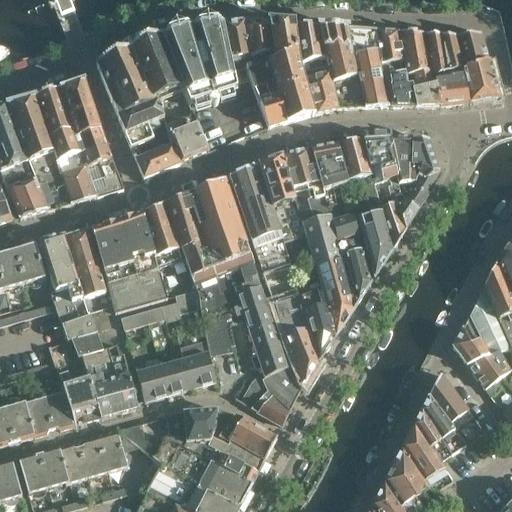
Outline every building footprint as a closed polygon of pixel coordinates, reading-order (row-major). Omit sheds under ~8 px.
[(244,25),(223,26),(223,31),(230,62),(232,66),(240,64),(240,60),(249,59),(244,25)] [(269,26),(244,25),(249,59),(273,55),(269,26)] [(163,39),(162,39),(183,90),(182,90),(189,107),(194,105),(197,113),(211,109),(209,104),(211,105),(212,106),(213,108),(215,108),(217,107),(218,106),(218,105),(218,102),(220,102),(221,105),(226,104),(235,101),(233,93),(237,92),(231,66),(230,62),(223,31),(223,26),(195,29),(189,30),(163,39)] [(274,62),(268,64),(286,125),(315,117),(305,81),(301,65),(296,35),(295,35),(295,28),(269,26),(273,55),(274,62)] [(319,30),(295,28),(295,35),(296,35),(301,65),(325,59),(323,50),(319,30)] [(349,32),(319,30),(323,50),(325,59),(329,75),(331,85),(333,85),(339,111),(364,110),(349,32)] [(375,34),(349,32),(354,58),(377,53),(376,48),(378,48),(375,34)] [(399,35),(375,34),(378,48),(376,48),(377,53),(378,53),(381,67),(403,63),(399,35)] [(424,37),(399,35),(403,63),(405,74),(407,88),(412,87),(413,92),(435,87),(431,77),(430,72),(424,37)] [(481,36),(457,38),(464,70),(489,63),(481,36)] [(424,37),(430,72),(431,77),(447,74),(440,38),(424,37)] [(457,38),(440,38),(447,74),(462,71),(462,70),(464,70),(457,38)] [(162,39),(130,52),(153,106),(157,103),(156,101),(182,90),(183,90),(162,39)] [(96,65),(101,77),(125,137),(157,124),(164,121),(157,103),(153,106),(130,52),(96,65)] [(378,53),(377,53),(354,58),(364,110),(388,109),(390,109),(383,77),(381,67),(378,53)] [(462,70),(462,71),(470,105),(470,106),(474,106),(474,105),(496,101),(499,97),(489,63),(464,70),(462,70)] [(246,69),(246,70),(260,106),(268,130),(286,125),(268,64),(246,69)] [(462,71),(447,74),(431,77),(436,87),(437,87),(441,108),(470,105),(462,71)] [(405,74),(383,77),(390,109),(414,110),(415,110),(412,92),(413,92),(412,87),(407,88),(405,74)] [(329,75),(305,81),(315,117),(339,111),(333,85),(331,85),(329,75)] [(84,84),(60,92),(76,140),(100,131),(84,84)] [(436,87),(413,92),(412,92),(415,110),(441,108),(437,87),(436,87)] [(60,92),(35,100),(54,154),(58,164),(82,156),(76,140),(60,92)] [(34,100),(6,107),(29,164),(36,181),(49,214),(70,208),(62,179),(58,164),(54,154),(35,100),(34,101),(34,100)] [(6,107),(0,108),(0,172),(1,175),(29,164),(6,107)] [(167,129),(170,138),(173,145),(181,166),(210,155),(198,127),(194,118),(167,129)] [(157,124),(125,137),(131,151),(137,148),(154,142),(151,134),(160,130),(157,124)] [(111,160),(100,131),(76,140),(82,156),(87,170),(111,160)] [(388,143),(362,144),(369,169),(374,186),(382,184),(389,182),(391,187),(388,188),(391,201),(401,198),(398,187),(398,186),(397,180),(388,143)] [(411,143),(388,143),(397,180),(398,186),(411,185),(411,169),(411,143)] [(411,169),(411,171),(420,175),(412,189),(426,198),(439,175),(428,144),(411,143),(411,169)] [(362,144),(337,148),(339,155),(347,184),(364,179),(367,198),(377,196),(374,186),(369,169),(362,144)] [(137,148),(131,151),(134,160),(144,181),(181,166),(173,145),(144,157),(140,151),(137,148)] [(337,148),(311,153),(312,160),(320,185),(323,194),(331,218),(339,216),(333,191),(348,186),(347,184),(339,155),(337,148)] [(311,153),(282,159),(292,192),(311,187),(312,193),(303,195),(306,205),(308,204),(310,212),(299,215),(302,226),(330,218),(320,185),(312,160),(311,153)] [(282,159),(258,169),(272,211),(283,243),(293,239),(304,236),(301,226),(301,225),(295,203),(292,192),(282,159)] [(111,160),(87,170),(87,171),(97,199),(123,191),(111,160)] [(258,169),(229,180),(252,243),(262,276),(289,266),(283,243),(272,211),(258,169)] [(86,171),(62,179),(70,208),(97,199),(87,171),(86,171)] [(36,181),(6,190),(19,222),(49,214),(36,181)] [(224,182),(165,206),(185,261),(195,290),(196,290),(253,267),(253,266),(251,259),(224,182)] [(403,202),(398,212),(406,231),(418,212),(426,198),(412,189),(403,202)] [(0,191),(0,227),(12,224),(11,221),(0,191)] [(355,210),(357,221),(366,251),(374,280),(392,253),(381,214),(377,196),(367,198),(370,207),(355,210)] [(394,204),(380,210),(381,214),(392,253),(398,242),(406,231),(398,212),(394,204)] [(185,261),(165,206),(162,207),(142,215),(155,258),(158,270),(181,262),(185,261)] [(120,223),(118,224),(127,250),(130,260),(143,257),(144,261),(155,258),(142,215),(120,223)] [(352,217),(332,223),(337,245),(358,238),(352,217)] [(330,218),(301,226),(304,236),(321,293),(326,307),(335,339),(354,311),(349,292),(350,292),(342,265),(337,245),(332,223),(330,218)] [(118,224),(91,232),(98,257),(127,250),(118,224)] [(63,241),(79,290),(83,302),(106,294),(89,236),(89,237),(87,233),(63,241)] [(39,247),(39,248),(55,296),(51,298),(67,344),(71,343),(78,359),(102,353),(88,316),(81,301),(79,290),(63,241),(39,247)] [(339,248),(342,265),(350,292),(349,292),(354,311),(371,286),(361,252),(351,256),(350,251),(355,249),(353,243),(339,248)] [(511,244),(497,266),(496,267),(511,303),(511,349),(511,350),(511,351),(511,244)] [(15,255),(18,264),(25,289),(45,284),(35,249),(15,255)] [(98,257),(107,287),(116,317),(167,302),(158,270),(155,258),(144,261),(143,257),(130,260),(127,250),(98,257)] [(8,257),(0,259),(0,273),(6,294),(25,289),(18,264),(15,255),(8,257)] [(274,307),(285,338),(305,385),(318,365),(308,331),(299,299),(289,266),(262,276),(274,307)] [(253,267),(196,290),(200,299),(201,311),(212,359),(232,355),(231,349),(235,348),(231,328),(245,325),(242,316),(237,297),(260,289),(253,267)] [(511,303),(496,267),(484,291),(498,322),(511,350),(511,349),(511,303)] [(237,297),(242,316),(266,308),(260,289),(237,297)] [(484,291),(469,319),(481,341),(490,358),(499,354),(500,355),(511,350),(498,322),(484,291)] [(301,298),(304,315),(308,331),(318,365),(335,339),(326,307),(321,293),(301,298)] [(197,306),(194,294),(184,297),(188,308),(197,306)] [(43,299),(44,304),(45,309),(52,307),(53,306),(52,302),(50,297),(43,299)] [(188,308),(184,297),(175,299),(177,305),(179,311),(188,308)] [(199,313),(197,306),(188,308),(179,311),(181,318),(199,313)] [(52,307),(0,321),(0,329),(54,314),(52,307)] [(242,316),(245,325),(250,338),(274,330),(266,308),(242,316)] [(165,322),(161,310),(153,312),(157,324),(165,322)] [(157,324),(153,312),(147,314),(146,314),(150,326),(157,324)] [(150,326),(146,314),(145,314),(138,316),(142,328),(149,326),(150,326)] [(142,328),(138,316),(130,318),(134,331),(142,328)] [(134,331),(130,318),(121,321),(123,328),(124,333),(134,331)] [(469,319),(463,332),(470,347),(481,341),(469,319)] [(281,351),(274,330),(250,338),(256,359),(281,351)] [(463,332),(453,349),(467,368),(490,358),(481,341),(470,347),(463,332)] [(84,358),(90,380),(91,386),(100,422),(137,412),(128,376),(122,357),(119,350),(84,358)] [(287,370),(281,351),(256,359),(262,377),(263,381),(287,370)] [(490,358),(467,368),(485,392),(495,384),(511,372),(500,355),(499,354),(490,358)] [(207,356),(184,363),(192,393),(215,386),(207,356)] [(184,363),(160,369),(168,399),(192,393),(184,363)] [(0,387),(50,373),(48,366),(0,379),(0,387)] [(160,369),(136,376),(144,406),(168,399),(160,369)] [(257,403),(250,411),(258,416),(269,399),(289,412),(299,393),(291,378),(287,371),(287,370),(263,381),(263,382),(262,382),(267,393),(257,403)] [(59,377),(62,389),(64,395),(73,425),(75,425),(76,429),(100,422),(91,386),(90,380),(70,386),(67,375),(59,377)] [(247,392),(240,405),(250,411),(257,403),(267,393),(262,382),(263,382),(263,381),(262,377),(257,379),(254,382),(251,385),(247,392)] [(473,420),(440,378),(429,399),(455,433),(473,420)] [(495,384),(485,392),(491,399),(501,392),(495,384)] [(64,395),(44,400),(54,435),(74,430),(73,425),(64,395)] [(269,399),(258,416),(281,428),(289,412),(269,399)] [(44,400),(25,406),(34,441),(54,435),(44,400)] [(428,400),(421,414),(442,442),(453,456),(465,447),(454,433),(431,403),(428,400)] [(25,406),(4,412),(14,446),(34,441),(25,406)] [(511,406),(502,414),(511,427),(511,406)] [(4,412),(0,412),(0,450),(14,446),(4,412)] [(217,413),(185,415),(186,445),(210,443),(211,439),(215,430),(217,413)] [(421,414),(414,429),(430,451),(440,465),(441,464),(452,456),(442,442),(421,414)] [(229,442),(231,443),(265,463),(277,440),(243,421),(235,418),(219,439),(228,444),(229,442)] [(414,429),(402,452),(425,485),(434,497),(453,485),(440,465),(430,451),(414,429)] [(118,433),(125,439),(138,450),(152,461),(159,451),(131,430),(118,433)] [(118,434),(98,440),(108,475),(127,470),(123,455),(120,441),(118,434)] [(125,439),(120,441),(123,455),(138,450),(125,439)] [(208,447),(258,475),(265,463),(231,443),(228,448),(211,439),(210,443),(208,447)] [(108,475),(98,440),(84,444),(83,448),(78,449),(88,481),(108,475)] [(152,461),(160,467),(173,476),(238,511),(252,487),(202,460),(179,448),(165,440),(159,451),(152,461)] [(208,447),(202,460),(252,487),(258,475),(208,447)] [(71,448),(59,451),(69,486),(88,481),(78,449),(74,450),(71,448)] [(59,451),(40,457),(49,492),(69,486),(59,451)] [(391,473),(384,486),(387,490),(402,511),(431,511),(439,506),(434,497),(425,485),(402,452),(391,473)] [(40,457),(18,463),(28,498),(49,492),(40,457)] [(12,466),(0,469),(0,503),(1,506),(21,500),(12,466)] [(159,470),(146,494),(181,511),(238,511),(173,476),(160,467),(159,470)] [(384,486),(372,510),(373,511),(402,511),(387,490),(384,486)] [(125,490),(112,494),(114,501),(126,498),(125,490)] [(101,497),(103,504),(114,501),(112,494),(101,497)] [(181,511),(146,494),(137,511),(181,511)] [(85,502),(73,505),(74,511),(75,511),(87,509),(85,502)]
